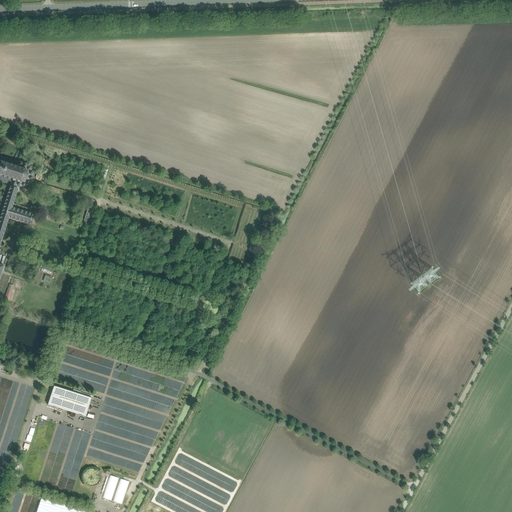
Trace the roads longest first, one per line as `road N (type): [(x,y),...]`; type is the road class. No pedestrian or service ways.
road 1 (tertiary): [(250,0),(0,9)]
road 2 (track): [(511,306),(401,511)]
